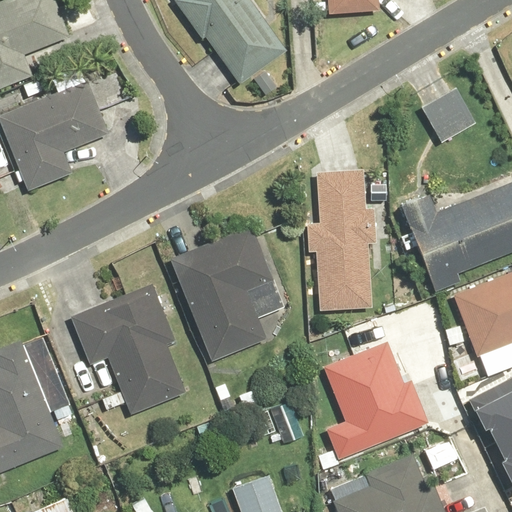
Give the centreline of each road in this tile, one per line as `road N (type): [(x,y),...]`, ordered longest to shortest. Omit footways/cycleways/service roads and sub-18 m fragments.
road 1 (residential): [(225,150),(489,0)]
road 2 (residential): [(0,267),(117,214),(225,150)]
road 3 (residential): [(125,0),(225,150)]
